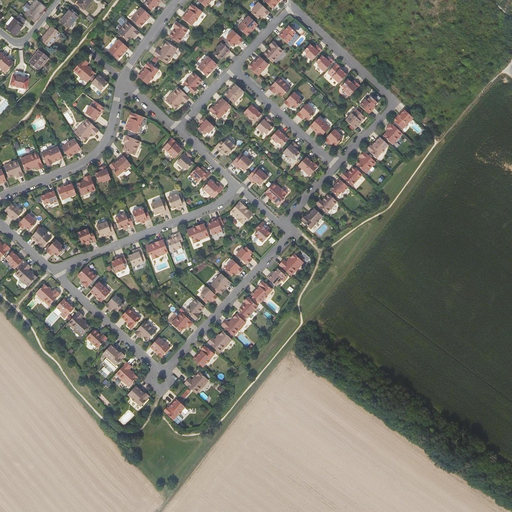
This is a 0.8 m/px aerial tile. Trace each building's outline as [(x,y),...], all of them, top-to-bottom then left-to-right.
[(40,0),(35,0),(25,13),(35,21),(37,18),(36,17),(40,12),(46,5),(40,0)] [(159,0),(158,0),(144,0),(142,4),(148,10),(153,5),(154,6),(159,0)] [(266,12),(256,2),(250,8),(251,10),(249,12),(255,19),(259,14),(262,17),(266,12)] [(189,4),(186,7),(187,8),(186,9),(187,10),(186,11),(185,10),(179,18),(189,25),(192,21),(194,21),(195,19),(195,17),(200,11),(190,4),(189,5),(189,4)] [(71,7),(61,19),(69,26),(79,14),(71,7)] [(148,15),(139,7),(128,18),(137,27),(141,23),(140,22),(142,20),(142,21),(148,15)] [(6,27),(15,34),(24,24),(22,23),(26,18),(20,13),(16,18),(15,17),(8,25),(6,27)] [(6,23),(8,25),(15,17),(12,15),(6,23)] [(255,24),(246,15),(235,27),(245,35),(248,32),(247,31),(249,29),(250,30),(255,24)] [(137,32),(125,21),(115,32),(124,40),(128,37),(130,35),(132,37),(137,32)] [(173,29),(172,28),(167,36),(176,43),(185,30),(174,22),(171,26),(173,28),(173,29)] [(52,24),(40,39),(49,45),(61,31),(52,24)] [(282,31),(281,30),(276,35),(285,44),(291,37),(289,36),(293,32),(287,26),(282,31)] [(241,40),(230,30),(224,36),(225,37),(223,40),(230,46),(234,42),(236,44),(241,40)] [(126,48),(116,39),(106,51),(115,59),(118,56),(117,55),(119,53),(120,54),(126,48)] [(151,54),(164,63),(169,57),(172,52),(175,48),(164,41),(158,51),(155,49),(151,54)] [(270,62),(281,51),(270,41),(267,45),(269,47),(269,48),(268,48),(262,54),(270,62)] [(228,50),(219,42),(213,48),(214,49),(210,54),(217,60),(222,54),(223,55),(228,50)] [(304,53),(303,54),(309,60),(319,50),(314,45),(312,48),(307,44),(301,51),(304,53)] [(48,56),(39,48),(30,59),(39,67),(48,56)] [(0,66),(6,71),(13,62),(1,52),(0,53),(0,66)] [(316,64),(314,65),(321,71),(331,61),(326,56),(324,59),(319,55),(313,62),(316,64)] [(215,64),(205,56),(195,67),(204,76),(207,72),(206,71),(208,69),(209,70),(215,64)] [(250,64),(249,64),(246,67),(255,76),(266,64),(257,56),(251,62),(252,63),(250,64)] [(70,70),(77,76),(85,82),(92,73),(84,65),(86,62),(81,58),(70,70)] [(142,69),(141,68),(135,76),(144,84),(148,79),(149,79),(151,78),(151,76),(156,70),(146,62),(145,63),(142,66),(143,66),(142,67),(143,68),(142,69)] [(333,63),(325,73),(336,83),(345,74),(339,68),(338,69),(336,67),(337,67),(333,63)] [(200,80),(191,72),(181,84),(191,93),(194,89),(192,87),(193,86),(193,87),(200,80)] [(97,73),(89,82),(98,91),(105,83),(99,77),(100,76),(97,73)] [(28,78),(13,75),(11,84),(19,86),(26,88),(28,78)] [(271,93),(273,91),(275,93),(276,93),(279,96),(288,87),(277,77),(266,88),(271,93)] [(342,88),(340,90),(347,95),(357,85),(352,80),(350,83),(345,79),(339,86),(342,88)] [(241,92),(232,83),(227,89),(228,90),(226,92),(225,91),(222,94),(231,103),(241,92)] [(187,98),(175,87),(165,98),(174,106),(178,103),(180,101),(182,103),(187,98)] [(291,92),(281,102),(286,107),(289,104),(293,108),(299,102),(296,99),(298,98),(291,92)] [(364,100),(363,99),(357,105),(366,113),(371,108),(370,107),(374,102),(368,96),(364,100)] [(228,106),(219,97),(213,104),(214,105),(212,107),(211,106),(211,107),(210,106),(207,109),(208,110),(207,110),(216,119),(222,113),(223,113),(224,112),(224,110),(228,106)] [(5,99),(0,105),(0,112),(2,114),(10,103),(5,99)] [(102,107),(92,100),(83,113),(93,120),(98,114),(97,113),(98,111),(99,112),(102,107)] [(253,109),(254,108),(249,103),(241,112),(247,118),(248,117),(253,121),(259,114),(253,109)] [(304,103),(294,114),(299,119),(301,116),(306,120),(312,113),(309,111),(310,110),(304,103)] [(362,117),(353,109),(343,120),(352,128),(357,123),(356,122),(358,120),(359,121),(362,117)] [(410,118),(401,109),(396,115),(396,116),(395,118),(394,117),(390,120),(400,129),(410,118)] [(129,112),(126,120),(127,121),(126,123),(125,122),(124,123),(122,126),(122,128),(134,133),(137,125),(138,126),(139,123),(138,122),(141,117),(129,112)] [(266,124),(268,121),(263,116),(253,127),(260,133),(261,132),(264,134),(270,128),(266,124)] [(204,132),(206,133),(212,127),(201,117),(196,122),(199,124),(195,129),(202,134),(204,132)] [(318,136),(327,127),(315,117),(307,126),(313,131),(314,130),(316,132),(315,133),(318,136)] [(96,130),(84,119),(79,125),(75,129),(72,132),(81,141),(89,133),(92,135),(96,130)] [(400,133),(388,123),(384,128),(386,129),(383,132),(384,132),(381,136),(390,144),(400,133)] [(280,134),(281,133),(276,128),(268,137),(274,143),(275,142),(279,146),(286,139),(280,134)] [(331,129),(321,139),(326,144),(329,141),(333,145),(339,139),(337,136),(338,135),(331,129)] [(123,135),(121,141),(124,142),(122,148),(130,151),(131,148),(133,149),(137,141),(123,135)] [(386,145),(376,136),(370,143),(371,144),(370,145),(369,145),(368,146),(367,145),(365,148),(365,149),(373,158),(379,152),(380,152),(382,150),(382,149),(386,145)] [(71,152),(72,153),(79,149),(72,138),(59,146),(66,157),(70,155),(69,153),(71,152)] [(172,158),(180,148),(175,143),(174,144),(172,142),(173,141),(169,138),(160,147),(172,158)] [(223,139),(220,144),(217,141),(211,148),(218,154),(220,152),(224,155),(232,147),(223,139)] [(290,141),(280,152),(287,158),(288,157),(291,159),(297,152),(293,148),(295,146),(290,141)] [(60,157),(55,146),(50,149),(48,148),(46,149),(46,150),(39,154),(44,165),(45,164),(45,165),(49,163),(50,162),(50,161),(51,160),(52,161),(60,157)] [(184,169),(191,163),(186,159),(189,156),(184,151),(174,162),(181,168),(182,167),(184,169)] [(373,162),(362,151),(357,156),(359,158),(357,160),(357,161),(354,164),(363,173),(373,162)] [(41,167),(35,152),(27,155),(27,154),(18,158),(22,170),(33,166),(34,169),(41,167)] [(238,153),(229,162),(235,168),(236,166),(242,170),(249,162),(241,155),(238,153)] [(121,155),(113,161),(114,162),(112,163),(112,162),(111,163),(110,162),(107,165),(108,165),(107,166),(114,176),(120,171),(122,171),(123,170),(124,168),(128,165),(121,155)] [(304,156),(295,165),(306,176),(315,166),(312,163),(311,164),(309,162),(310,161),(304,156)] [(15,160),(1,165),(6,177),(10,175),(10,176),(13,175),(14,177),(21,175),(15,160)] [(103,165),(97,167),(98,171),(92,173),(95,181),(99,180),(100,182),(108,179),(103,165)] [(195,182),(199,178),(202,180),(207,174),(201,167),(199,170),(195,166),(187,174),(185,177),(185,178),(188,180),(191,178),(195,182)] [(339,176),(349,185),(360,174),(351,166),(345,173),(345,174),(345,175),(342,172),(339,176)] [(254,167),(245,177),(250,182),(252,180),(257,185),(265,177),(257,169),(256,169),(254,167)] [(75,183),(79,195),(93,189),(87,175),(81,177),(82,180),(79,181),(79,182),(75,183)] [(345,187),(336,178),(332,184),(333,185),(328,190),(335,196),(339,192),(340,193),(345,187)] [(208,196),(209,195),(211,198),(220,188),(215,183),(213,185),(208,180),(200,188),(208,196)] [(55,188),(59,200),(74,194),(69,182),(62,185),(62,186),(59,187),(59,186),(55,188)] [(283,194),(278,190),(277,190),(270,183),(262,193),(267,197),(268,196),(269,197),(269,199),(268,201),(274,206),(279,201),(279,199),(283,194)] [(47,202),(47,203),(55,201),(51,189),(44,192),(45,193),(38,196),(41,204),(47,202)] [(182,201),(180,196),(177,197),(175,192),(165,196),(169,207),(174,205),(175,208),(183,205),(182,201)] [(334,201),(326,194),(320,200),(320,201),(319,202),(317,200),(314,203),(324,213),(334,201)] [(167,211),(162,199),(159,200),(148,204),(152,214),(159,212),(160,214),(167,211)] [(227,211),(235,218),(234,219),(239,224),(243,219),(246,219),(251,214),(244,208),(243,210),(241,209),(240,208),(241,207),(236,202),(227,211)] [(8,203),(2,210),(7,215),(6,216),(11,220),(20,212),(14,206),(12,207),(8,203)] [(141,220),(141,221),(148,219),(146,212),(145,212),(142,213),(140,207),(130,211),(134,222),(141,220)] [(320,216),(311,207),(304,214),(305,215),(304,216),(303,215),(302,216),(299,219),(299,220),(308,229),(313,223),(314,223),(316,222),(316,220),(320,216)] [(25,213),(15,224),(20,228),(22,226),(27,230),(33,223),(30,221),(32,219),(25,213)] [(131,226),(128,217),(125,219),(123,213),(112,218),(116,228),(122,226),(123,229),(131,226)] [(221,225),(218,217),(209,220),(211,223),(205,225),(209,236),(220,231),(218,226),(221,225)] [(112,233),(107,221),(104,222),(104,221),(94,225),(98,236),(105,233),(105,236),(112,233)] [(259,221),(253,228),(255,230),(252,234),(260,242),(268,234),(263,230),(266,228),(259,221)] [(202,225),(196,227),(196,228),(194,229),(192,229),(192,227),(184,230),(186,237),(189,238),(191,243),(197,241),(197,240),(206,236),(202,225)] [(40,247),(48,238),(37,227),(29,236),(34,242),(35,241),(37,243),(36,244),(40,247)] [(94,241),(90,232),(87,233),(86,228),(75,233),(79,243),(84,241),(85,244),(94,241)] [(180,240),(177,232),(169,235),(170,238),(165,240),(169,251),(179,247),(177,242),(180,240)] [(160,238),(154,241),(154,242),(152,243),(151,242),(150,240),(142,244),(145,252),(147,252),(149,257),(155,254),(165,250),(160,238)] [(53,239),(43,250),(48,254),(50,252),(55,256),(61,249),(58,247),(60,245),(53,239)] [(250,253),(244,246),(241,249),(240,248),(234,254),(244,264),(249,259),(246,257),(250,253)] [(140,262),(140,261),(143,260),(138,247),(131,250),(133,253),(126,255),(130,266),(140,262)] [(12,268),(20,259),(15,255),(14,256),(9,251),(3,258),(7,262),(6,263),(12,268)] [(304,252),(299,257),(305,263),(310,258),(304,252)] [(292,254),(284,262),(281,260),(276,264),(288,275),(293,270),(294,270),(298,265),(301,262),(292,254)] [(125,263),(121,255),(113,258),(114,261),(109,263),(113,273),(124,269),(122,264),(125,263)] [(236,265),(229,259),(227,262),(225,260),(219,267),(230,277),(235,272),(232,270),(236,265)] [(26,286),(34,277),(25,269),(28,266),(23,262),(12,273),(18,279),(16,281),(16,283),(19,285),(21,285),(22,283),(26,286)] [(83,287),(94,276),(83,266),(75,275),(78,278),(78,279),(80,281),(79,283),(83,287)] [(270,274),(269,273),(264,278),(273,286),(279,280),(278,279),(282,274),(275,268),(270,274)] [(219,273),(208,285),(217,293),(221,290),(220,289),(221,287),(222,288),(228,282),(219,273)] [(99,300),(108,291),(97,281),(88,290),(94,295),(95,294),(97,296),(96,297),(99,300)] [(256,288),(255,287),(248,294),(257,302),(261,298),(263,298),(264,297),(264,295),(269,289),(260,281),(260,282),(259,281),(256,284),(257,285),(256,286),(257,286),(256,288)] [(52,289),(50,292),(41,284),(33,293),(46,305),(57,294),(52,289)] [(210,292),(204,286),(201,289),(200,288),(194,294),(205,304),(209,299),(206,297),(210,292)] [(112,294),(103,305),(108,310),(110,307),(114,311),(120,304),(118,302),(119,300),(112,294)] [(243,304),(242,303),(236,310),(244,318),(255,306),(245,297),(241,301),(244,303),(243,304)] [(66,303),(67,302),(62,298),(53,306),(60,312),(61,311),(65,315),(71,308),(66,303)] [(194,298),(183,310),(193,319),(196,316),(194,313),(195,312),(196,313),(202,306),(194,298)] [(126,308),(118,316),(125,322),(126,322),(126,323),(124,325),(128,329),(137,319),(126,308)] [(87,326),(78,318),(81,316),(76,311),(65,322),(75,332),(78,335),(87,326)] [(190,323),(179,312),(169,323),(178,331),(181,328),(182,328),(184,326),(186,328),(190,323)] [(227,323),(224,320),(219,325),(231,336),(236,330),(237,331),(241,326),(240,326),(244,323),(234,314),(227,323)] [(142,321),(132,332),(137,337),(138,335),(141,337),(141,336),(145,340),(153,331),(142,321)] [(215,326),(207,335),(205,332),(200,337),(212,348),(218,342),(222,338),(221,338),(225,335),(215,326)] [(97,336),(98,335),(91,329),(84,337),(95,348),(104,337),(101,334),(98,337),(97,336)] [(156,337),(147,346),(153,352),(154,351),(156,353),(155,354),(158,357),(167,348),(156,337)] [(109,344),(100,353),(104,357),(100,361),(103,364),(97,371),(103,377),(109,370),(110,371),(115,367),(113,365),(122,356),(121,355),(118,352),(117,351),(116,352),(115,351),(116,350),(109,344)] [(199,351),(198,352),(197,351),(190,358),(200,367),(204,362),(205,362),(206,361),(207,359),(212,354),(203,345),(202,346),(201,346),(199,349),(198,350),(199,351)] [(124,362),(113,373),(119,379),(118,379),(123,383),(126,386),(135,377),(126,369),(129,366),(124,362)] [(186,386),(197,397),(203,391),(204,391),(207,387),(210,384),(201,375),(193,384),(190,381),(186,386)] [(133,385),(124,395),(129,399),(129,400),(130,402),(132,402),(137,407),(146,398),(145,397),(145,396),(142,394),(141,393),(140,394),(139,393),(140,392),(133,385)] [(178,397),(183,401),(190,393),(185,389),(178,397)] [(162,410),(161,411),(170,420),(175,414),(177,414),(178,413),(178,411),(182,407),(173,398),(167,405),(168,406),(166,407),(165,406),(165,407),(164,407),(162,410)]
